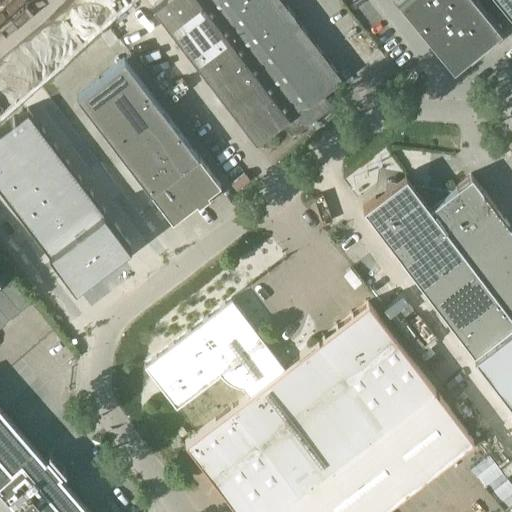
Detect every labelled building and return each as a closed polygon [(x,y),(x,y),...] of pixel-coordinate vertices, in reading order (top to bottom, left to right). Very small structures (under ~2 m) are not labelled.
[(155,0),(152,2),(255,137),(281,118),(291,131),(331,101),(320,88),(340,72),(285,0),(155,0)] [(400,0),(453,65),(467,54),(470,58),(504,30),(479,0),(400,0)] [(511,0),(500,0),(511,14),(511,0)] [(198,203),(208,196),(206,193),(220,182),(198,154),(125,58),(109,70),(77,94),(150,190),(172,219),(197,200),(198,203)] [(27,108),(0,128),(0,188),(74,285),(130,242),(27,108)] [(425,286),(428,284),(425,280),(464,250),(410,179),(403,170),(394,177),(385,176),(384,185),(374,192),(361,202),(425,286)] [(443,184),(410,179),(464,250),(511,313),(511,225),(470,170),(446,187),(443,184)] [(428,284),(425,286),(471,347),(511,315),(511,313),(464,250),(425,280),(428,284)] [(0,277),(0,286),(19,309),(30,299),(6,272),(0,277)] [(19,309),(0,286),(0,307),(9,318),(19,309)] [(283,366),(231,298),(145,363),(144,364),(176,406),(220,371),(221,373),(222,375),(223,376),(225,378),(226,379),(228,380),(230,382),(231,382),(233,383),(235,384),(237,384),(239,385),(242,385),(249,393),(185,441),(196,455),(239,511),(376,511),(473,439),(369,302),(283,366)] [(0,307),(0,325),(9,318),(0,307)] [(511,321),(473,351),(493,378),(511,363),(511,321)] [(511,363),(493,378),(511,403),(511,363)] [(91,511),(59,474),(62,472),(47,455),(44,458),(0,406),(0,490),(18,511),(91,511)]
